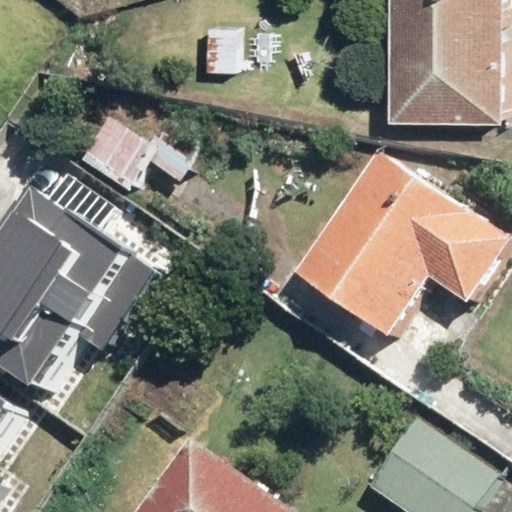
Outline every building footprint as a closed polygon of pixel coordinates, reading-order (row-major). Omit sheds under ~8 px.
[(511,0),(396,0),(393,129),(511,131),(511,0)] [(250,27),(211,24),(207,76),(246,79),(250,27)] [(213,145),(177,118),(142,165),(178,192),(213,145)] [(117,207),(54,161),(0,235),(0,364),(25,382),(69,321),(106,348),(164,269),(103,225),(117,207)] [(511,260),(511,249),(391,162),(298,290),(390,356),(437,291),(472,316),(511,260)] [(0,426),(9,414),(0,407),(0,491),(9,479),(0,472),(0,426)] [(425,423),(373,496),(396,511),(487,511),(509,483),(425,423)] [(288,511),(198,447),(150,511),(288,511)]
